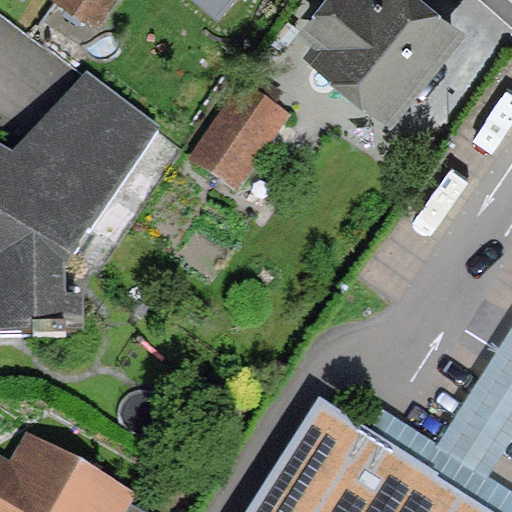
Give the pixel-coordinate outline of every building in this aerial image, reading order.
[(73,0),(96,15),(106,0),(73,0)] [(325,38),(317,48),(389,106),(451,29),(415,0),(329,0),(309,25),(325,38)] [(74,301),(64,301),(63,270),(157,132),(85,77),(83,79),(91,85),(30,180),(0,162),(0,337),(32,337),(32,342),(64,341),(63,336),(74,336),(74,301)] [(240,92),(195,159),(235,187),(281,120),(240,92)] [(483,511),(320,409),(253,511),(483,511)] [(105,511),(113,499),(36,456),(18,488),(1,478),(0,480),(0,511),(105,511)]
